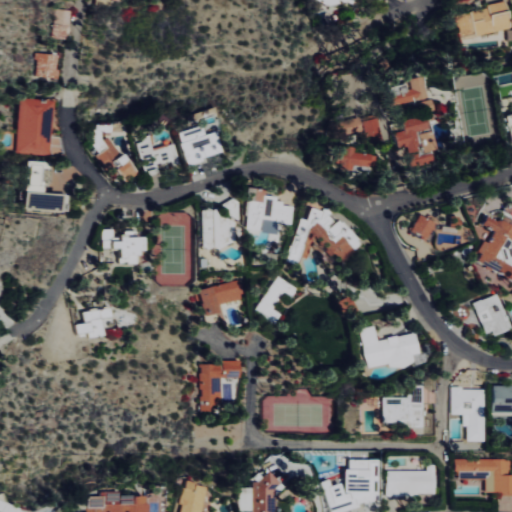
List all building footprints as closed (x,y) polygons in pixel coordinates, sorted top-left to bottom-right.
[(454,14),(471,10),(471,11),(485,8),(484,5),(504,0),(510,27),(473,36),(472,31),(459,34),(454,14)] [(64,39),(51,39),(52,33),(51,32),(52,25),(54,23),(57,9),(70,11),(67,26),(68,27),(67,34),(65,34),(64,39)] [(54,55),(52,69),(55,69),(54,78),(34,76),(36,59),(34,59),(35,52),(54,55)] [(385,88),(405,83),(406,89),(410,88),(408,79),(421,76),(426,97),(430,96),(433,108),(429,109),(432,121),(428,122),(435,149),(428,151),(430,158),(408,164),(404,147),(395,150),(391,133),(401,131),(398,120),(420,115),(419,112),(422,111),(420,100),(415,101),(414,98),(390,104),(385,88)] [(51,102),(49,156),(15,154),(17,100),(51,102)] [(360,116),(363,131),(343,136),(340,121),(360,116)] [(382,140),(368,144),(363,125),(379,122),(382,140)] [(89,145),(89,124),(111,124),(111,132),(99,132),(99,139),(100,140),(105,137),(118,155),(122,152),(137,172),(122,182),(116,173),(108,179),(92,157),(96,154),(89,145)] [(176,133),(197,125),(201,135),(211,131),(218,151),(187,163),(176,133)] [(137,140),(147,137),(151,151),(171,144),(176,161),(153,168),(155,174),(142,179),(133,151),(140,149),(137,140)] [(336,146),(377,151),(375,168),(356,167),(356,169),(341,167),(342,164),(334,163),(336,146)] [(22,160),(44,162),(44,169),(38,168),(38,182),(39,182),(38,194),(64,195),(63,211),(56,210),(56,212),(20,209),(23,166),(22,166),(22,160)] [(246,184),(263,186),(263,194),(291,197),(288,222),(274,221),(273,229),(259,227),(258,229),(243,228),(247,198),(245,197),(246,184)] [(511,218),(501,212),(508,199),(511,201),(511,218)] [(196,212),(221,212),(221,203),(233,203),(233,223),(229,223),(229,241),(217,247),(196,248),(196,212)] [(326,214),(332,221),(336,217),(338,220),(339,218),(356,238),(355,239),(358,242),(351,248),(352,249),(336,263),(311,234),(302,258),(297,256),(295,262),(286,258),(288,252),(284,251),(297,216),(303,218),(308,206),(319,210),(320,207),(328,210),(326,214)] [(511,236),(511,267),(509,272),(499,266),(485,259),(477,254),(483,246),(491,232),(479,225),(485,214),(496,221),(499,217),(511,225),(511,227),(508,234),(511,236)] [(421,242),(417,239),(419,235),(412,231),(410,235),(406,232),(416,215),(435,227),(430,235),(427,233),(421,242)] [(97,229),(109,228),(110,239),(118,238),(118,232),(120,232),(141,231),(141,233),(142,247),(136,247),(136,251),(132,251),(133,262),(115,263),(115,256),(117,256),(117,246),(98,247),(97,229)] [(251,311),(275,276),(294,290),(289,296),(277,287),(264,305),(277,315),(273,321),(260,312),(258,315),(251,311)] [(191,291),(197,289),(196,287),(211,283),(211,284),(236,278),(240,291),(237,292),(238,297),(217,302),(221,317),(205,321),(202,311),(204,310),(203,304),(201,305),(200,300),(201,300),(200,297),(193,299),(191,291)] [(470,303),(491,294),(505,328),(487,336),(485,331),(482,332),(470,303)] [(359,315),(346,321),(338,301),(351,296),(359,315)] [(78,311),(86,310),(85,308),(92,307),(92,309),(99,307),(99,306),(105,305),(107,315),(96,316),(99,334),(84,336),(83,331),(73,333),(72,323),(80,322),(78,311)] [(363,367),(355,329),(369,326),(372,341),(411,332),(414,343),(406,345),(410,361),(385,367),(384,362),(363,367)] [(195,363),(219,362),(218,359),(236,359),(237,375),(217,375),(218,408),(196,409),(196,394),(198,394),(198,388),(196,388),(195,372),(198,372),(197,366),(195,366),(195,363)] [(487,386),(510,386),(510,388),(511,388),(511,405),(508,405),(508,415),(487,415),(487,386)] [(381,399),(406,399),(406,393),(409,393),(409,387),(422,387),(422,432),(410,432),(410,424),(381,424),(381,399)] [(450,389),(460,389),(460,391),(482,391),(483,443),(481,443),(481,450),(469,450),(469,442),(466,442),(466,428),(464,428),(464,418),(450,418),(450,389)] [(452,458),(503,458),(503,459),(507,459),(507,468),(505,468),(505,473),(511,473),(511,494),(483,494),(483,478),(457,478),(457,472),(455,472),(452,472),(452,458)] [(382,470),(424,470),(424,464),(432,464),(433,492),(415,492),(415,496),(383,496),(382,470)] [(268,511),(242,511),(230,511),(230,488),(245,488),(245,481),(250,481),(246,477),(251,473),(256,477),(263,471),(277,487),(268,495),(268,511)] [(172,511),(174,505),(171,504),(175,488),(178,488),(180,480),(200,485),(193,511),(172,511)] [(81,496),(92,496),(92,491),(111,491),(111,494),(139,495),(140,500),(145,501),(144,511),(78,511),(78,507),(81,507),(81,496)] [(0,511),(0,502),(20,511),(0,511)]
